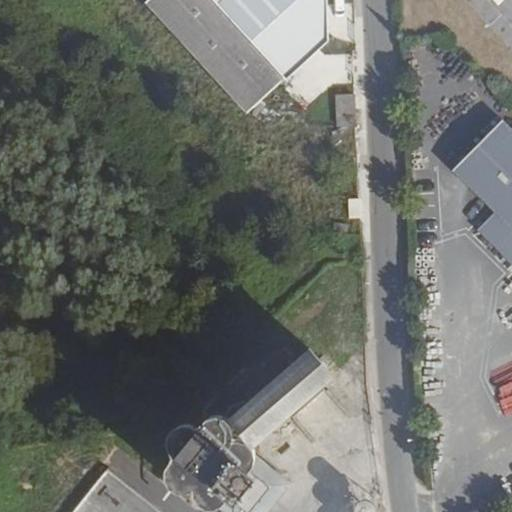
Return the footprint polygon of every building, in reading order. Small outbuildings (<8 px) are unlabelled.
[(212,0),(148,0),(146,2),(247,112),(284,78),(212,0)] [(356,126),(354,96),(336,96),(338,127),(356,126)] [(511,129),(502,120),(452,170),(495,211),(477,229),(511,263),(511,129)] [(297,358),(295,360),(291,364),(290,369),(289,374),(289,379),(286,377),(283,377),(278,377),(274,379),(269,382),(266,385),(265,387),(263,392),(263,398),(264,402),(260,400),(256,400),(251,400),(248,401),(242,406),(240,408),(237,414),(237,419),(237,425),(240,430),(243,434),(249,438),(251,438),(252,439),(255,439),(261,438),(267,435),(271,432),(274,428),(275,424),(276,418),(275,414),(277,415),(281,416),(284,416),(290,414),(295,411),(299,407),(301,402),(302,396),(301,391),(306,393),(312,392),(318,391),(323,386),(326,381),(328,376),(328,371),(326,366),(323,361),(321,358),(317,356),(311,354),(305,354),(301,355),(297,358)] [(511,407),(496,413),(503,433),(511,430),(511,407)] [(226,499),(228,495),(249,511),(270,486),(249,469),(252,468),(256,464),(259,458),(260,452),(258,447),(254,440),(251,438),(249,438),(243,436),(238,436),(235,438),(236,435),(235,426),(231,420),(226,416),(219,414),(214,415),(207,418),(202,422),(200,427),(191,425),(187,424),(182,425),(177,428),(173,432),(170,438),(172,448),(176,453),(172,457),(169,461),(166,467),(166,475),(169,480),(174,486),(181,488),(187,488),(194,486),(194,491),(195,497),(198,502),(204,506),(210,508),(216,507),(223,503),(226,499)] [(270,486),(249,511),(228,495),(226,499),(223,503),(216,507),(222,511),(268,511),(292,484),(259,458),(256,464),(252,468),(249,469),(270,486)]
